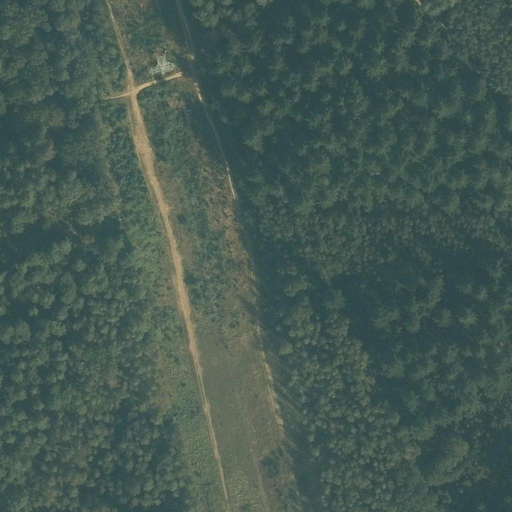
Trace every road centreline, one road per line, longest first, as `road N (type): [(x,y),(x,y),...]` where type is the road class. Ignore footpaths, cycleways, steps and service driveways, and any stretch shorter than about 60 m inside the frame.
road 1 (track): [(106,0),(136,92),(227,511)]
road 2 (track): [(309,511),(263,335),(259,276),(193,62)]
road 3 (track): [(423,0),(511,101)]
